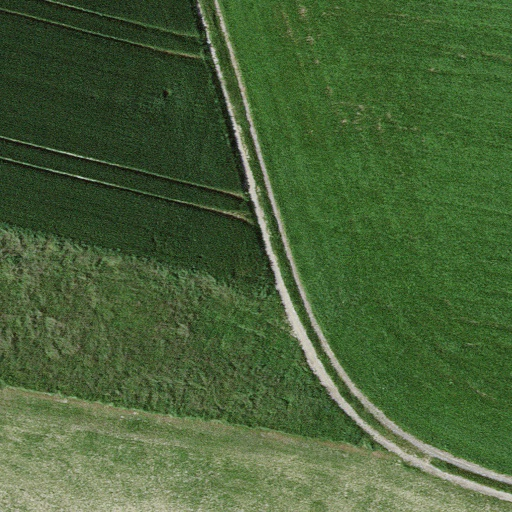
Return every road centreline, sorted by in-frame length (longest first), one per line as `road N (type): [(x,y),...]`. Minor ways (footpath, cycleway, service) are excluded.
road 1 (track): [(511,486),(391,457),(314,372),(186,0)]
road 2 (track): [(391,457),(0,389)]
